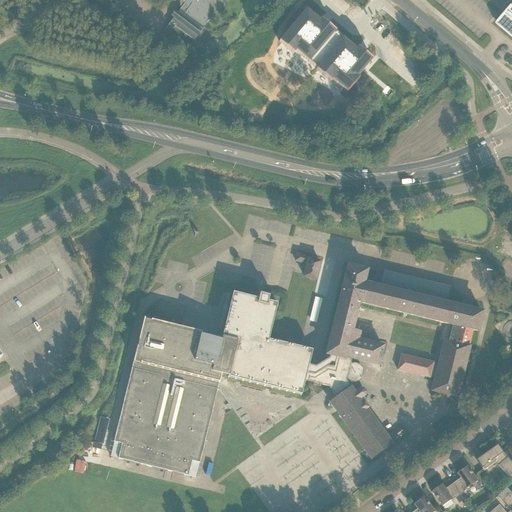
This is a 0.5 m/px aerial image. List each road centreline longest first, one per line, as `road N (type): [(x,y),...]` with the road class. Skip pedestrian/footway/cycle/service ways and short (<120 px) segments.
road 1 (secondary): [(97,122),(294,174),(366,184),(437,177),(511,149)]
road 2 (secondary): [(511,128),(426,163),(341,169),(97,122)]
road 3 (unclassified): [(363,511),(499,415)]
